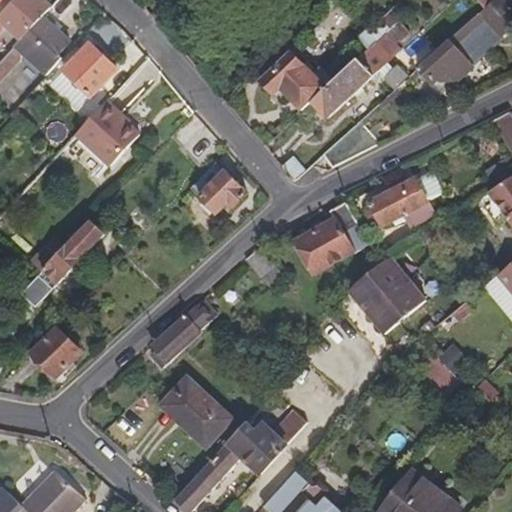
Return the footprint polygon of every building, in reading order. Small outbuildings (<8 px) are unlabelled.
[(49,12),(36,0),(16,0),(0,17),(0,32),(3,29),(20,44),(41,21),(49,12)] [(511,11),(501,0),(496,0),(484,11),(417,72),(441,99),(455,86),(454,83),(472,67),(459,54),(487,27),(500,40),(511,29),(511,11)] [(496,0),(473,0),(484,11),(496,0)] [(399,22),(408,13),(398,5),(385,18),(394,27),(399,22)] [(372,48),(386,35),(394,27),(385,18),(383,16),(358,39),(369,51),(372,48)] [(56,58),(67,46),(41,21),(20,44),(13,50),(45,78),(60,63),(56,58)] [(394,27),(386,35),(397,47),(410,35),(399,22),(394,27)] [(459,54),(472,67),(500,40),(487,27),(459,54)] [(328,90),(307,109),(322,124),(400,50),(397,47),(386,35),(372,48),(369,51),(359,60),(335,83),(328,90)] [(90,102),(118,73),(89,47),(62,76),(90,102)] [(307,109),(328,90),(311,73),(289,52),(259,83),(277,100),(282,94),(303,113),(307,109)] [(335,83),(320,66),(311,73),(328,90),(335,83)] [(393,95),(407,81),(396,70),(382,84),(393,95)] [(109,170),(140,138),(128,126),(126,128),(124,127),(117,121),(121,116),(108,105),(76,138),(109,170)] [(511,117),(510,115),(494,125),(511,155),(511,117)] [(32,133),(16,117),(0,132),(0,140),(5,146),(11,152),(32,133)] [(378,148),(359,125),(350,134),(368,153),(378,148)] [(320,178),(368,153),(350,134),(310,168),(320,178)] [(109,170),(76,138),(71,144),(104,176),(109,170)] [(483,174),(495,191),(511,180),(511,169),(506,159),(483,174)] [(305,173),(293,160),(280,171),(292,185),(305,173)] [(251,200),(215,165),(189,192),(219,220),(230,209),(237,215),(251,200)] [(429,208),(412,176),(366,199),(381,228),(406,215),(409,219),(429,208)] [(511,180),(495,191),(488,196),(511,225),(511,180)] [(355,257),(370,248),(345,204),(329,213),(334,222),(326,227),(315,233),(297,244),(316,277),(352,255),(355,257)] [(311,227),(315,233),(326,227),(322,221),(311,227)] [(433,250),(453,235),(444,224),(424,237),(433,250)] [(56,259),(42,273),(56,286),(102,238),(88,225),(64,250),(56,259)] [(433,250),(424,237),(411,246),(422,262),(435,252),(433,250)] [(45,249),(56,259),(64,250),(53,240),(45,249)] [(42,273),(56,259),(45,249),(32,264),(42,273)] [(277,270),(259,250),(245,263),(263,283),(277,270)] [(389,260),(380,266),(372,270),(355,286),(347,295),(385,335),(424,300),(389,260)] [(511,265),(495,279),(485,288),(511,320),(511,265)] [(168,366),(219,318),(203,300),(151,348),(154,351),(167,365),(168,366)] [(465,304),(438,327),(445,335),(471,312),(465,304)] [(434,330),(427,321),(420,328),(427,337),(434,330)] [(55,379),(80,353),(57,330),(32,357),(55,379)] [(448,364),(443,358),(441,357),(424,341),(409,356),(434,381),(448,364)] [(452,346),(441,357),(443,358),(448,364),(455,372),(466,362),(452,346)] [(167,365),(154,351),(149,357),(161,371),(167,365)] [(455,372),(448,364),(434,381),(452,398),(466,383),(455,372)] [(232,422),(187,379),(163,404),(186,425),(183,428),(206,450),(232,422)] [(260,477),(307,424),(294,412),(274,435),(261,425),(255,433),(246,425),(175,503),(184,511),(194,511),(241,460),(260,477)] [(463,511),(466,509),(415,471),(385,509),(389,511),(463,511)] [(341,511),(323,497),(325,494),(324,490),(317,484),(314,485),(312,487),(296,473),(265,508),(269,511),(341,511)] [(76,511),(84,504),(52,474),(20,508),(23,511),(24,511),(76,511)] [(21,511),(23,511),(20,508),(2,491),(0,492),(0,511),(21,511)]
